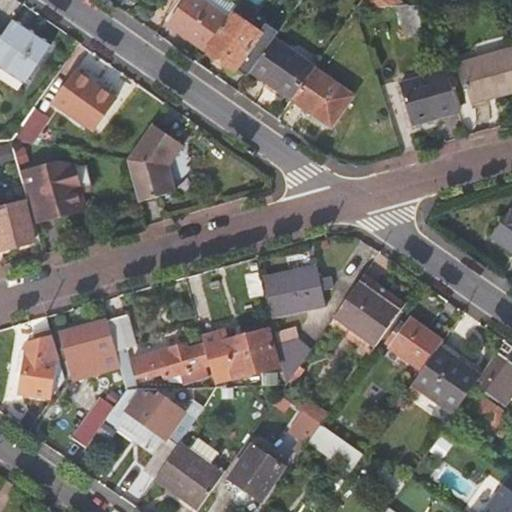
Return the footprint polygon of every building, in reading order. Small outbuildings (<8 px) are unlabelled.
[(189,0),(174,21),(210,46),(240,4),(236,1),(228,10),(213,0),(189,0)] [(402,0),(364,0),(358,9),(399,7),(411,6),(402,0)] [(411,6),(399,7),(408,35),(437,27),(430,5),(422,5),(411,6)] [(273,40),(236,13),(210,48),(249,75),(273,40)] [(52,44),(16,19),(0,40),(0,61),(28,80),(52,44)] [(294,100),(316,69),(275,41),(254,71),(277,88),(294,100)] [(474,103),(511,91),(511,48),(462,63),(474,103)] [(294,100),(293,101),(332,127),(355,96),(316,69),(294,100)] [(414,127),(461,113),(449,70),(401,84),(414,127)] [(254,71),(251,76),(274,93),(277,88),(254,71)] [(95,133),(117,100),(77,72),(54,105),(95,133)] [(32,145),(51,117),(35,106),(16,133),(32,145)] [(129,160),(132,173),(144,203),(177,192),(169,165),(183,144),(154,124),(129,160)] [(25,175),(38,223),(56,218),(55,213),(72,209),(84,206),(89,204),(85,188),(96,186),(91,165),(63,164),(25,175)] [(3,250),(38,241),(26,202),(0,209),(0,240),(0,241),(3,250)] [(84,206),(72,209),(76,220),(86,217),(84,206)] [(511,248),(511,206),(491,234),(511,248)] [(330,308),(320,264),(267,275),(277,320),(330,308)] [(377,346),(402,310),(375,290),(380,283),(366,274),(335,317),(377,346)] [(402,310),(408,303),(380,283),(375,290),(402,310)] [(438,346),(443,339),(409,315),(389,344),(423,368),(438,346)] [(124,316),(109,320),(117,350),(133,346),(124,316)] [(117,350),(109,320),(63,334),(76,380),(105,372),(101,355),(117,350)] [(287,339),(278,341),(286,386),(323,335),(309,326),(290,353),(287,339)] [(279,365),(268,329),(229,340),(226,331),(203,338),(218,386),(231,382),(228,374),(232,372),(234,378),(279,365)] [(61,363),(55,337),(28,344),(16,393),(50,400),(59,363),(61,363)] [(469,356),(443,339),(438,346),(464,363),(469,356)] [(166,377),(205,367),(200,348),(189,351),(187,346),(133,361),(137,378),(148,375),(149,379),(165,374),(166,377)] [(464,363),(438,346),(423,368),(415,380),(456,409),(471,388),(481,375),(464,363)] [(511,393),(511,361),(497,352),(483,371),(488,375),(479,389),(504,406),(511,393)] [(456,409),(454,412),(488,435),(493,428),(505,411),(471,388),(456,409)] [(143,389),(127,390),(120,400),(130,408),(127,411),(177,448),(180,443),(196,421),(159,395),(155,401),(148,396),(145,401),(139,396),(143,389)] [(72,437),(87,448),(107,419),(91,409),(72,437)] [(511,415),(505,411),(493,428),(501,433),(511,418),(511,415)] [(303,440),(313,425),(306,420),(295,434),(303,440)] [(322,425),(311,440),(352,469),(363,453),(322,425)] [(204,441),(195,453),(216,468),(224,455),(204,441)] [(177,448),(156,479),(200,509),(225,474),(216,468),(195,453),(180,443),(177,448)] [(284,468),(253,445),(227,483),(240,491),(246,485),(263,497),(284,468)] [(423,475),(432,462),(426,458),(417,470),(423,475)] [(511,511),(511,490),(504,484),(484,511),(511,511)]
